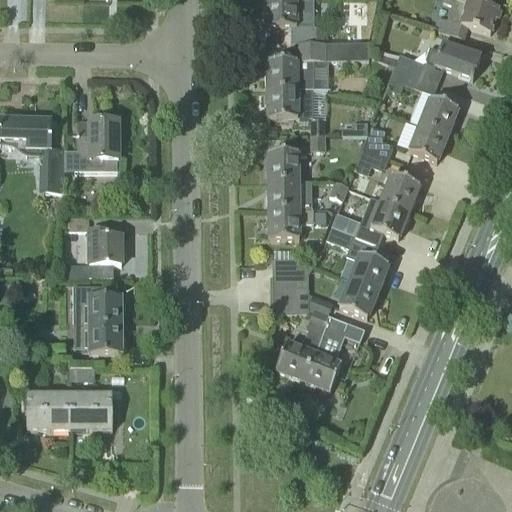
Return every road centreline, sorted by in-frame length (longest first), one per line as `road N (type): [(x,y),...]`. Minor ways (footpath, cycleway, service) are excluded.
road 1 (residential): [(187,511),(179,64)]
road 2 (secondary): [(379,511),(511,191)]
road 3 (residential): [(179,64),(0,60)]
